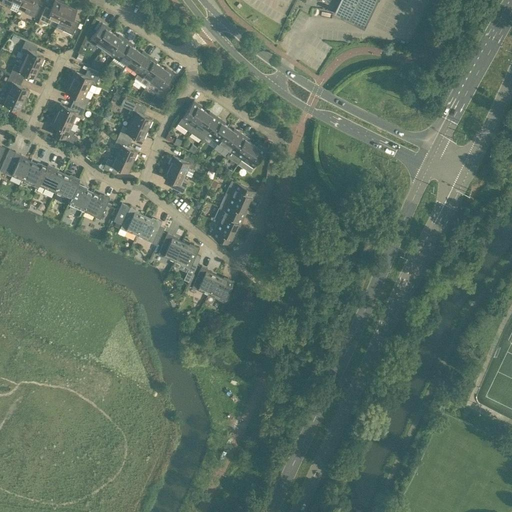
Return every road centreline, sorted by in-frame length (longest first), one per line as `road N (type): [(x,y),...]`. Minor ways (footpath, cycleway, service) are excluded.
road 1 (secondary): [(428,166),(271,511)]
road 2 (secondary): [(296,511),(467,173)]
road 3 (residential): [(193,79),(276,137),(267,192),(240,258),(225,257),(140,188)]
road 4 (tertiary): [(241,45),(277,85),(428,166)]
road 5 (tertiary): [(436,150),(241,45)]
road 6 (secondary): [(511,5),(436,150)]
road 7 (residential): [(140,188),(102,179),(83,159),(26,133)]
road 8 (residential): [(140,188),(161,128),(193,79)]
